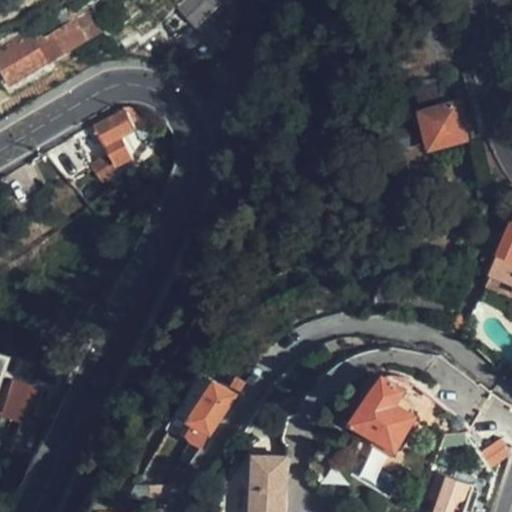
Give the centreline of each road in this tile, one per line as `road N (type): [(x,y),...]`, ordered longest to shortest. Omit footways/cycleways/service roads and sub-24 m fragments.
road 1 (tertiary): [(37,511),(185,191),(194,137),(164,92),(115,82),(0,150)]
road 2 (residential): [(511,144),(484,55),(481,0)]
